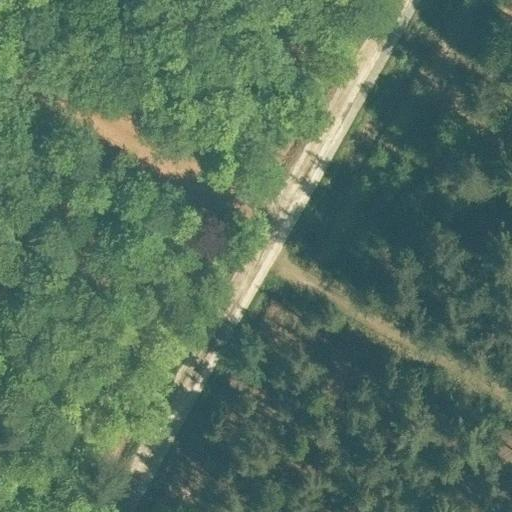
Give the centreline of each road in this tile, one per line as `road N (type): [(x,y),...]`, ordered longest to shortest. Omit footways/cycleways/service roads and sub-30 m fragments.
road 1 (track): [(114,511),(398,0)]
road 2 (track): [(290,220),(0,59)]
road 3 (track): [(261,249),(511,396)]
